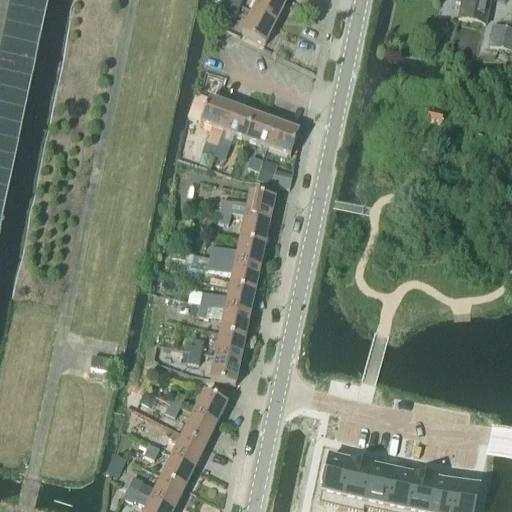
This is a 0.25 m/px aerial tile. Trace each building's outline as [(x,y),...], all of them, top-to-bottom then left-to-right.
[(232,0),(230,5),(241,10),(245,0),(232,0)] [(273,0),(259,0),(252,16),(275,27),(286,6),(273,0)] [(455,0),(454,6),(460,7),(457,23),(484,29),(490,3),(504,6),(505,0),(455,0)] [(235,21),(241,10),(230,5),(224,16),(235,21)] [(252,16),(241,37),(264,49),(275,27),(252,16)] [(511,32),(493,29),(489,50),(489,52),(511,56),(511,32)] [(208,103),(200,127),(211,131),(206,145),(217,149),(222,135),(231,111),(208,103)] [(231,111),(222,135),(234,140),(245,144),(254,119),(231,111)] [(254,119),(245,144),(267,152),(276,128),(254,119)] [(276,128),(267,152),(290,160),(299,136),(276,128)] [(206,145),(199,165),(210,169),(211,170),(215,159),(218,149),(217,149),(206,145)] [(218,149),(215,159),(225,163),(229,153),(218,149)] [(251,161),(247,172),(259,176),(262,165),(251,161)] [(263,164),(255,184),(269,189),(270,189),(274,176),(277,169),(263,164)] [(222,204),(220,216),(230,218),(269,226),(274,203),(249,197),(246,210),(222,204)] [(220,216),(217,228),(228,230),(228,228),(230,218),(220,216)] [(264,250),(269,226),(244,221),(239,244),(264,250)] [(182,223),(180,232),(186,234),(189,225),(182,223)] [(211,250),(208,262),(259,273),(264,250),(239,244),(237,256),(211,250)] [(189,258),(187,270),(205,274),(208,262),(189,258)] [(208,262),(206,274),(231,279),(229,291),(254,296),(259,273),(208,262)] [(201,297),(199,309),(249,319),(254,296),(229,291),(227,302),(201,297)] [(199,309),(196,320),(221,326),(219,337),(245,343),(249,319),(199,309)] [(219,337),(214,360),(240,366),(245,343),(219,337)] [(192,344),(189,356),(201,358),(204,347),(192,344)] [(199,370),(201,358),(189,356),(187,367),(199,370)] [(92,360),(90,372),(109,376),(111,364),(92,360)] [(214,360),(209,384),(235,390),(240,366),(214,360)] [(147,409),(152,408),(156,400),(145,395),(140,406),(147,409)] [(176,396),(170,407),(181,412),(186,401),(176,396)] [(204,396),(193,418),(216,429),(227,407),(204,396)] [(175,423),(181,412),(170,407),(164,418),(175,423)] [(193,418),(182,439),(205,450),(216,429),(193,418)] [(163,442),(157,454),(171,461),(172,460),(195,472),(205,450),(182,439),(177,449),(163,442)] [(148,450),(143,460),(154,466),(159,456),(148,450)] [(323,485),(319,505),(341,509),(351,464),(350,463),(349,464),(328,459),(326,470),(323,469),(320,484),(323,485)] [(171,461),(161,482),(184,493),(195,472),(172,460),(171,461)] [(351,464),(341,509),(353,511),(362,511),(372,468),(351,464)] [(372,468),(362,511),(363,511),(364,509),(377,511),(384,511),(393,473),(373,469),(373,468),(372,468)] [(393,473),(384,511),(406,511),(414,477),(413,477),(393,473)] [(414,477),(406,511),(428,511),(435,481),(414,477)] [(132,481),(127,491),(169,511),(174,511),(184,493),(161,482),(155,495),(143,489),(145,486),(132,481)] [(435,481),(428,511),(450,511),(456,486),(436,482),(436,481),(435,481)] [(456,486),(450,511),(473,511),(478,491),(456,486)] [(169,511),(127,491),(122,503),(133,508),(133,507),(143,511),(169,511)]
